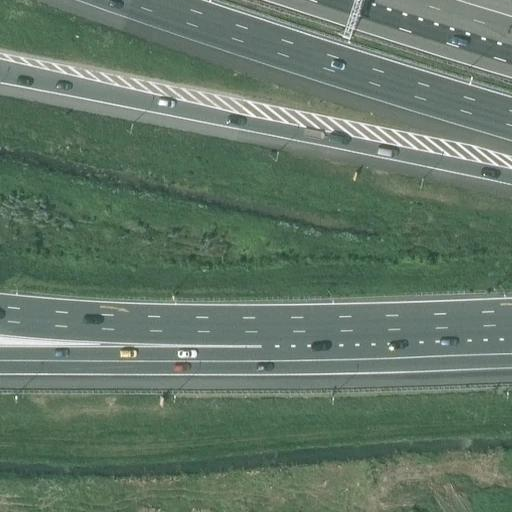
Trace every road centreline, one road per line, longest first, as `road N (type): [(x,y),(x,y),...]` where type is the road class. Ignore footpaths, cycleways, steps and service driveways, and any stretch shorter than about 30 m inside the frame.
road 1 (motorway): [(0,73),(511,175)]
road 2 (motorway): [(144,0),(511,118)]
road 3 (motorway): [(0,357),(259,326)]
road 4 (motorway): [(0,315),(259,326)]
road 5 (motorway): [(259,326),(511,319)]
road 6 (motorway): [(511,58),(327,0)]
